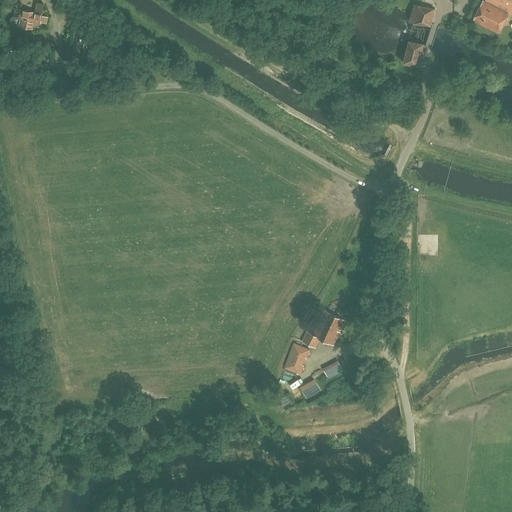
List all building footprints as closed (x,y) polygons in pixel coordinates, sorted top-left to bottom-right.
[(511,0),(485,0),(485,1),(483,0),(473,20),(498,32),(508,13),(511,15),(511,0)] [(16,26),(18,25),(18,26),(32,29),(34,20),(41,21),(42,14),(44,5),(38,3),(36,13),(24,11),(20,9),(18,17),(15,16),(12,17),(11,19),(11,22),(12,24),(14,26),(16,26)] [(415,3),(410,21),(430,26),(430,25),(435,8),(415,3)] [(102,38),(87,36),(85,46),(92,47),(89,61),(97,62),(102,38)] [(423,45),(409,41),(403,63),(418,66),(423,45)] [(6,79),(13,80),(15,80),(18,59),(14,58),(14,56),(8,56),(8,51),(1,50),(0,60),(0,63),(8,64),(6,79)] [(38,75),(45,76),(47,63),(40,62),(40,64),(35,63),(35,69),(39,69),(38,75)] [(333,345),(345,320),(325,311),(313,336),(307,333),(302,342),(315,348),(320,338),(333,345)] [(310,350),(294,345),(285,369),(301,374),(304,366),(301,365),(304,358),(307,359),(310,350)] [(323,369),(329,380),(343,371),(338,361),(323,369)] [(300,388),(307,399),(321,391),(315,380),(300,388)]
